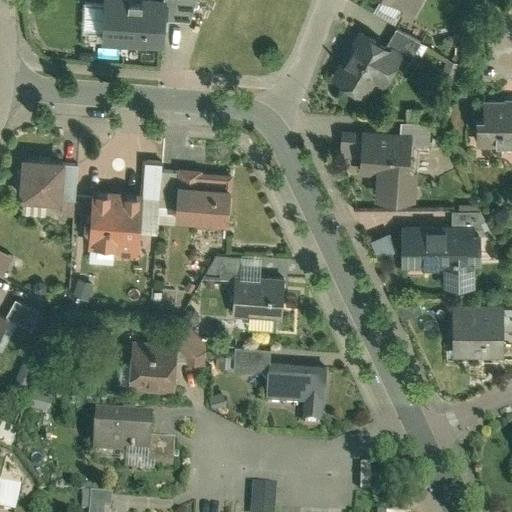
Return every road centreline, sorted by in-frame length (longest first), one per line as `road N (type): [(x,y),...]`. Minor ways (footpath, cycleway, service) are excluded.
road 1 (residential): [(408,422),(285,156),(261,126)]
road 2 (residential): [(261,126),(227,108),(1,91)]
road 3 (residential): [(408,422),(336,456),(223,457)]
road 4 (residential): [(326,0),(290,86),(261,126)]
